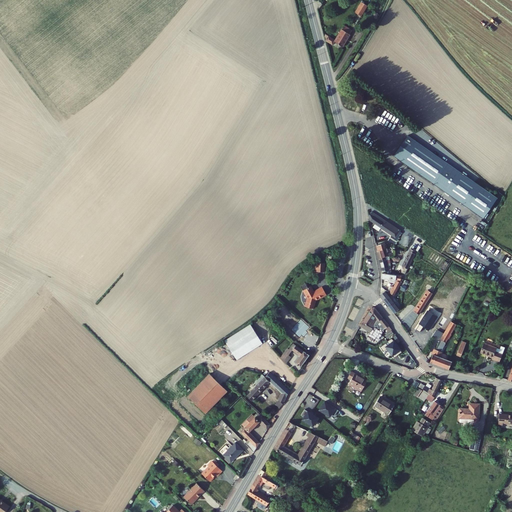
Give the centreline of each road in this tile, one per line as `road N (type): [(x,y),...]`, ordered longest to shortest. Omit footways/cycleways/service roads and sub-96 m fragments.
road 1 (tertiary): [(308,0),(354,184),(351,285)]
road 2 (tertiary): [(329,344),(229,511)]
